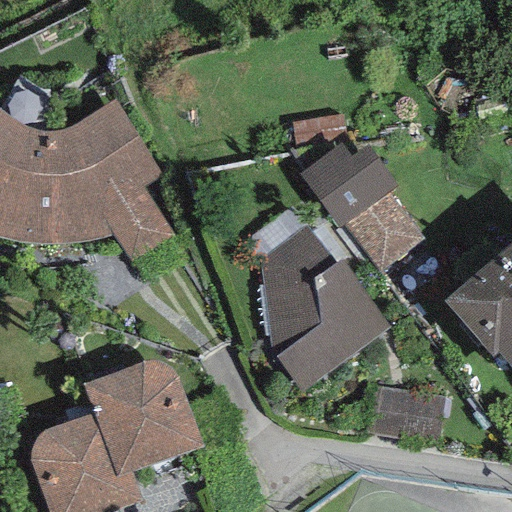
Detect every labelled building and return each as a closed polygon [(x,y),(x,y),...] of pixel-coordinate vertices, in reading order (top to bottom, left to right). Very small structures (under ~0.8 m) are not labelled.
[(8,118),(0,112),(0,237),(13,241),(31,243),(49,243),(62,243),(77,242),(87,240),(100,239),(112,237),(134,269),(179,244),(143,187),(162,175),(116,100),(77,125),(68,130),(54,133),(46,132),(35,130),(26,127),(18,123),(8,118)] [(341,144),(296,179),(337,233),(344,228),(378,273),(421,240),(387,196),(396,190),(364,149),(352,158),(341,144)] [(304,226),(258,261),(269,350),(300,393),(390,327),(342,259),(336,265),(304,226)] [(511,240),(442,302),(491,358),(498,353),(511,369),(511,240)] [(144,362),(82,384),(93,414),(115,476),(132,470),(203,448),(175,374),(169,369),(162,364),(154,362),(144,362)] [(446,397),(372,388),(366,436),(440,445),(446,397)] [(109,511),(142,499),(132,470),(115,476),(93,414),(47,430),(42,432),(36,436),(32,442),(29,448),(29,456),(29,463),(46,511),(109,511)]
